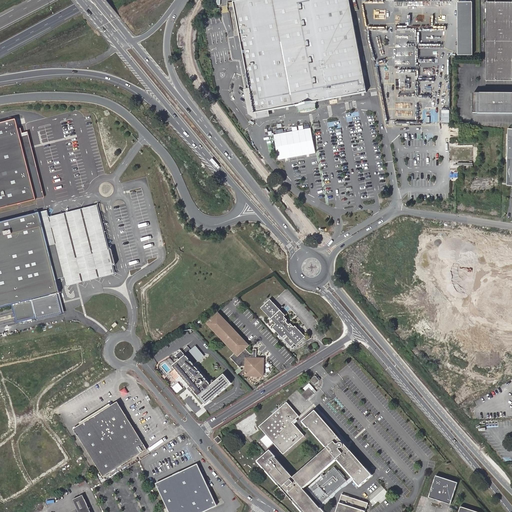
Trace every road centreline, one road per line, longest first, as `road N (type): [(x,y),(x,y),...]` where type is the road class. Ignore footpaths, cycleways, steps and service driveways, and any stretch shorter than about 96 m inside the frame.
road 1 (unclassified): [(0,100),(79,96),(116,106),(172,164),(197,218),(235,217)]
road 2 (secondary): [(511,490),(352,307),(330,271)]
road 3 (motorway): [(0,78),(76,71),(124,83),(233,183)]
road 4 (secondary): [(78,0),(233,183)]
road 5 (secondary): [(358,330),(511,510)]
road 6 (motorway): [(253,188),(173,74),(168,35),(183,0)]
road 7 (secondary): [(253,188),(131,40)]
road 8 (unclassified): [(358,330),(199,431)]
road 9 (unclassified): [(111,356),(0,420)]
